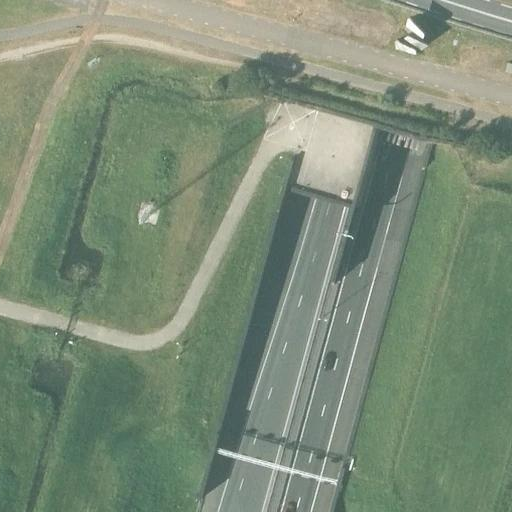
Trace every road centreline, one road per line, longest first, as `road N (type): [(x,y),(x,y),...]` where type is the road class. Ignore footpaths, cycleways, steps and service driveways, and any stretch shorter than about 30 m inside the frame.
road 1 (motorway): [(384,0),(237,511)]
road 2 (motorway): [(295,511),(434,0)]
road 3 (unknown): [(511,143),(136,42),(86,39),(0,58)]
road 4 (unclassified): [(511,98),(148,0)]
